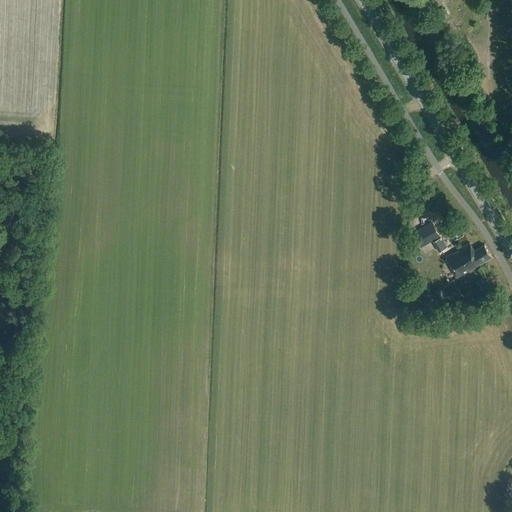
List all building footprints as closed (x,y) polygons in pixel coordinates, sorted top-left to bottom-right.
[(449,16),(445,8),(436,14),(440,22),(449,16)] [(432,222),(420,229),(428,243),(440,236),(432,222)] [(445,236),(437,240),(442,250),(450,245),(445,236)] [(492,257),(487,250),(483,245),(474,252),(469,243),(445,257),(457,277),(492,257)] [(441,302),(448,298),(442,289),(435,293),(441,302)]
